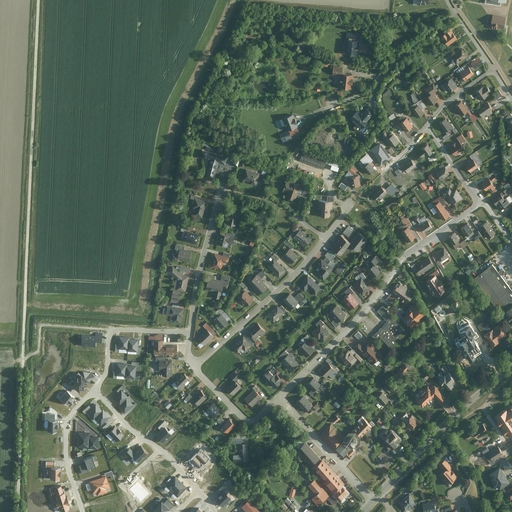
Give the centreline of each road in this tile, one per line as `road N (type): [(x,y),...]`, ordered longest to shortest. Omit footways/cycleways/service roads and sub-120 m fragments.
road 1 (track): [(38,0),(17,511)]
road 2 (residential): [(481,203),(405,255),(367,309),(277,398)]
road 3 (residential): [(348,208),(297,273),(194,367)]
road 4 (secondary): [(511,370),(378,494)]
road 5 (residential): [(334,105),(373,90),(402,50),(455,11)]
road 6 (residential): [(191,329),(221,185)]
road 7 (residential): [(197,490),(166,449),(94,388)]
road 8 (residential): [(94,388),(106,370),(110,329),(191,329)]
road 9 (residential): [(372,500),(277,398)]
road 10 (residential): [(84,511),(66,460),(66,420),(94,388)]
